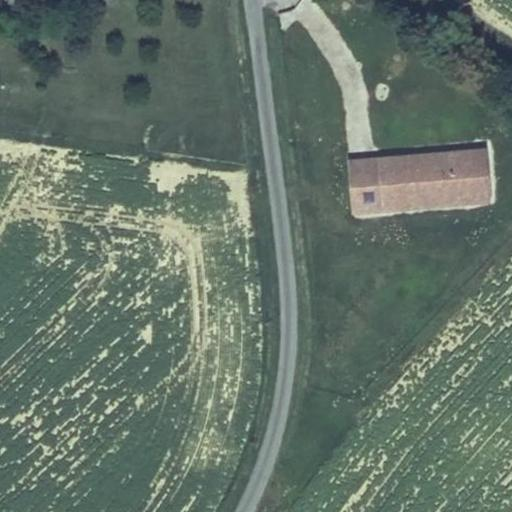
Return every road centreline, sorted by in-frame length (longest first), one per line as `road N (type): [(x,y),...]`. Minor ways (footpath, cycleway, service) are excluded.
road 1 (unclassified): [(251,0),(290,282),(282,415),(243,511)]
road 2 (track): [(407,0),(511,70)]
